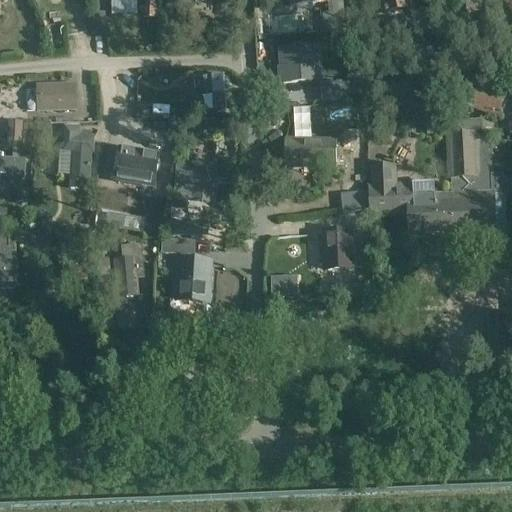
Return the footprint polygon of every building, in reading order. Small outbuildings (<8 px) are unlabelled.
[(288,0),(290,9),(299,8),(327,4),(326,0),(288,0)] [(413,0),(381,0),(385,15),(402,11),(415,8),(413,0)] [(458,0),(460,14),(480,11),(478,0),(458,0)] [(283,87),(321,84),(319,51),(281,53),(283,87)] [(224,77),(212,78),(213,114),(226,114),(224,77)] [(75,83),(35,84),(36,113),(76,111),(75,83)] [(457,105),(498,121),(506,100),(465,84),(457,105)] [(395,113),(373,117),(378,143),(393,140),(391,129),(398,128),(395,113)] [(8,144),(22,144),(22,134),(22,126),(23,123),(9,122),(8,144)] [(297,137),(314,134),(312,122),(295,125),(297,137)] [(409,203),(410,217),(411,244),(494,240),(492,198),(504,198),(503,177),(476,179),(475,154),(489,153),(488,144),(481,144),(480,124),(448,126),(452,201),(411,203),(409,203)] [(38,132),(38,125),(22,126),(22,134),(38,132)] [(51,142),(51,125),(38,125),(38,132),(38,142),(51,142)] [(64,154),(63,155),(70,155),(69,177),(68,192),(89,194),(92,157),(94,157),(95,139),(90,138),(90,134),(81,134),(81,130),(64,129),(64,154)] [(284,169),(326,169),(326,143),(285,143),(284,169)] [(159,158),(120,151),(114,182),(154,189),(159,158)] [(0,160),(0,176),(25,178),(26,162),(0,160)] [(175,186),(173,201),(187,202),(208,203),(210,169),(189,168),(189,167),(176,166),(175,186)] [(409,203),(411,203),(410,190),(396,191),(395,182),(390,183),(389,170),(371,171),(372,192),(371,192),(372,219),(410,217),(409,203)] [(27,205),(28,193),(18,192),(18,205),(27,205)] [(505,233),(511,230),(511,206),(511,203),(499,206),(505,233)] [(30,214),(30,216),(31,227),(41,227),(50,227),(51,215),(30,214)] [(40,253),(40,231),(20,230),(20,255),(40,255),(40,253)] [(40,231),(40,253),(50,253),(50,231),(41,231),(40,231)] [(321,233),(323,275),(354,274),(354,272),(363,271),(363,252),(354,252),(354,231),(321,233)] [(0,290),(2,292),(13,292),(17,288),(15,239),(0,239),(0,290)] [(73,246),(75,284),(88,283),(86,245),(73,246)] [(124,261),(113,262),(117,300),(139,298),(137,280),(145,279),(144,273),(143,261),(142,250),(123,252),(124,261)] [(208,303),(210,266),(180,264),(177,302),(208,303)] [(511,318),(489,319),(491,365),(511,363),(511,318)]
